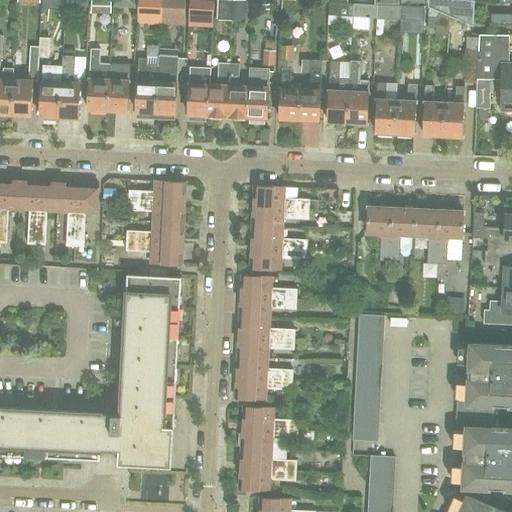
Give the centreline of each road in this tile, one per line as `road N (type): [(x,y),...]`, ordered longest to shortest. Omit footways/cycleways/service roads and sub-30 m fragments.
road 1 (residential): [(224,165),(207,511)]
road 2 (residential): [(511,177),(224,165)]
road 3 (residential): [(224,165),(0,153)]
road 4 (residential): [(120,503),(0,495)]
